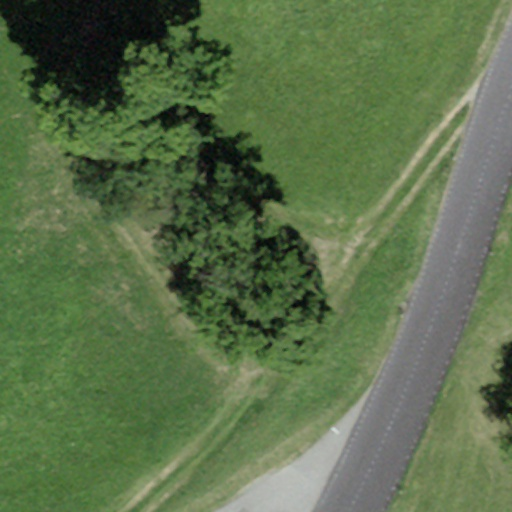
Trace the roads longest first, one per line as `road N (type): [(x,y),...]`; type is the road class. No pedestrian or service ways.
road 1 (track): [(511,76),(470,94),(256,386),(131,511)]
road 2 (secondary): [(350,511),(439,306),(511,90)]
